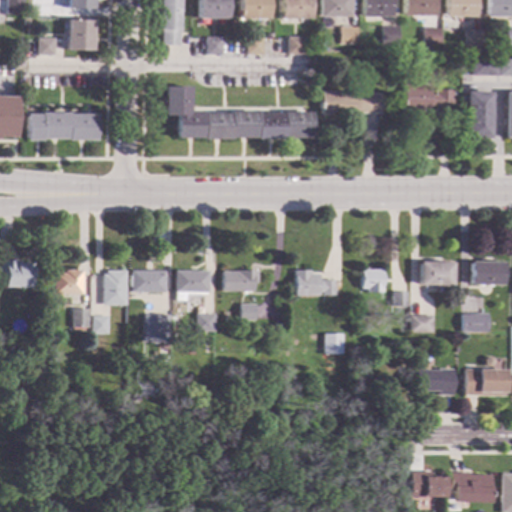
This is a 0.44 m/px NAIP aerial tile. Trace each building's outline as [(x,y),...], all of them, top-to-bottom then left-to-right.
[(19,0),(20,16),(5,16),(5,0),(19,0)] [(89,0),(89,9),(64,10),(64,0),(89,0)] [(176,0),(176,47),(158,48),(158,0),(176,0)] [(224,0),(224,21),(195,22),(194,0),(224,0)] [(266,0),(266,21),(236,21),(236,0),(266,0)] [(307,0),(307,22),(277,22),(277,0),(307,0)] [(347,0),(348,20),(318,20),(318,0),(347,0)] [(389,0),(389,20),(361,20),(360,0),(389,0)] [(432,0),(432,17),(402,18),(402,0),(432,0)] [(473,0),(474,18),(444,18),(444,0),(473,0)] [(511,0),(511,18),(485,18),(485,0),(511,0)] [(89,52),(63,52),(63,21),(89,21),(89,52)] [(397,47),(381,47),(381,29),(397,29),(397,47)] [(355,46),(339,46),(339,30),(355,30),(355,46)] [(439,46),(421,47),(421,31),(439,31),(439,46)] [(480,48),(463,48),(463,32),(480,32),(480,48)] [(219,57),(201,57),(201,39),(219,39),(219,57)] [(51,56),(34,56),(34,40),(51,40),(51,56)] [(260,57),(243,57),(243,40),(260,40),(260,57)] [(302,57),(285,57),(285,40),(302,40),(302,57)] [(476,58),(465,58),(465,50),(476,50),(476,58)] [(495,78),(470,78),(470,60),(495,60),(495,78)] [(511,77),(497,77),(497,60),(511,60),(511,77)] [(323,83),(313,83),(313,73),(323,73),(323,83)] [(427,98),(434,98),(434,93),(451,92),(451,110),(435,110),(435,108),(427,108),(427,114),(402,114),(402,87),(427,87),(427,98)] [(185,114),(200,114),(200,116),(226,116),(226,114),(254,114),(254,116),(279,116),(279,114),(301,114),(308,114),(308,141),(280,141),(280,142),(253,142),(253,141),(226,141),(226,142),(199,143),(199,141),(172,141),(172,118),(160,118),(160,89),(185,89),(185,114)] [(354,95),(378,95),(378,116),(354,116),(354,118),(319,118),(319,94),(354,93),(354,95)] [(511,93),(511,140),(502,140),(502,93),(511,93)] [(488,142),(465,142),(465,94),(488,94),(488,142)] [(12,139),(0,139),(0,96),(12,96),(12,139)] [(65,115),(70,115),(85,115),(92,115),(92,141),(77,141),(64,141),(64,140),(51,140),(38,140),(38,142),(34,142),(23,142),(23,115),(29,115),(37,115),(37,114),(43,114),(58,114),(65,114),(65,115)] [(439,136),(423,137),(424,152),(440,151),(439,136)] [(27,286),(0,286),(0,260),(27,260),(27,286)] [(449,285),(418,285),(417,261),(449,261),(449,285)] [(500,285),(468,285),(468,262),(500,262),(500,285)] [(381,291),(365,291),(365,287),(359,287),(359,269),(380,269),(381,291)] [(78,293),(50,293),(50,272),(61,272),(61,270),(78,270),(78,293)] [(122,305),(98,305),(98,274),(102,274),(102,270),(122,270),(122,305)] [(161,292),(128,292),(128,270),(161,270),(161,292)] [(205,292),(204,292),(204,294),(183,294),(183,301),(172,301),(172,270),(205,270),(205,292)] [(254,280),(251,280),(251,290),(219,290),(219,271),(254,271),(254,280)] [(308,273),(317,273),(317,283),(320,283),(320,280),(332,280),(332,295),(321,295),(321,292),(316,292),(316,295),(292,295),(292,271),(308,271),(308,273)] [(405,306),(390,306),(390,291),(405,291),(405,306)] [(253,320),(237,320),(237,304),(253,304),(253,320)] [(85,327),(68,327),(68,307),(85,307),(85,327)] [(167,315),(166,343),(148,342),(149,314),(167,315)] [(211,331),(193,331),(193,314),(211,314),(211,331)] [(478,330),(459,331),(459,314),(478,314),(478,330)] [(104,333),(88,333),(88,316),(104,316),(104,333)] [(430,332),(408,333),(408,316),(430,316),(430,332)] [(340,355),(321,355),(321,334),(340,334),(340,355)] [(204,353),(195,353),(195,344),(204,344),(204,353)] [(450,395),(435,395),(435,389),(411,389),(411,370),(450,369),(450,395)] [(503,394),(461,394),(461,369),(503,369),(503,394)] [(429,476),(442,476),(442,497),(408,497),(408,472),(429,472),(429,476)] [(466,474),(486,474),(486,503),(450,503),(450,490),(449,490),(448,472),(466,472),(466,474)] [(511,511),(498,511),(498,474),(511,474),(511,511)]
